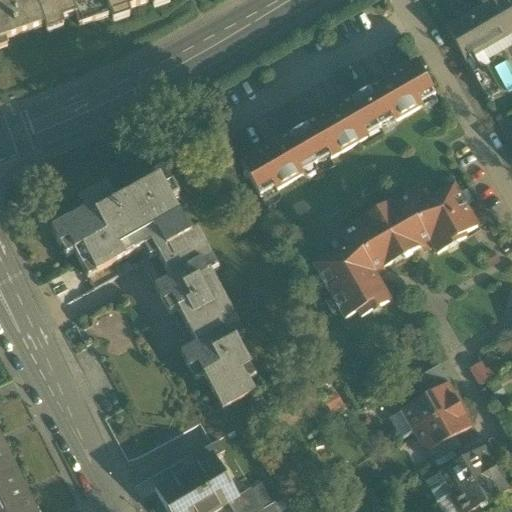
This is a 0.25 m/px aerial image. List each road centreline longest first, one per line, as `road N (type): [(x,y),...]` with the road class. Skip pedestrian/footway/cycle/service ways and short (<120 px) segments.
road 1 (secondary): [(284,0),(159,71),(0,138)]
road 2 (residential): [(0,273),(118,511)]
road 3 (residential): [(398,0),(511,188)]
road 4 (residential): [(509,328),(456,356),(508,455)]
